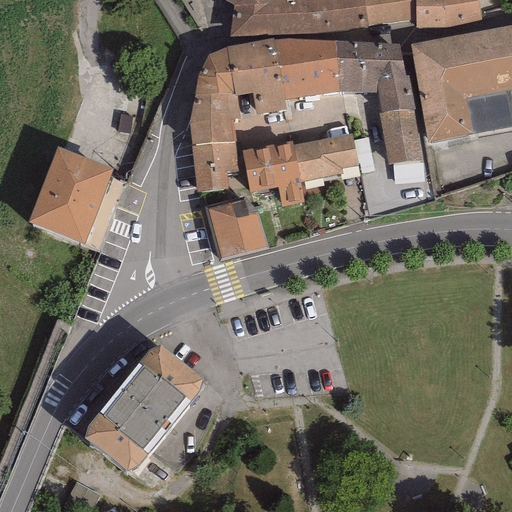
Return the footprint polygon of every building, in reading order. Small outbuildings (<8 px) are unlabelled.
[(416,23),(415,0),(220,0),(234,12),(232,40),(322,36),(416,23)] [(415,0),(416,23),(416,30),(446,30),(480,24),(476,0),(415,0)] [(511,30),(410,49),(428,146),(472,138),(466,103),(511,95),(511,30)] [(192,150),(197,196),(228,193),(227,177),(239,174),(233,125),(286,114),(286,106),(343,96),(379,98),(389,168),(425,164),(399,50),(340,46),(318,45),(272,45),(227,53),(207,60),(196,90),(189,127),(192,150)] [(352,137),(241,156),(249,196),(278,193),(281,211),(305,206),(301,186),(342,177),(342,172),(358,168),(352,137)] [(115,178),(57,155),(29,228),(87,250),(115,178)] [(252,200),(205,211),(219,264),(266,251),(252,200)] [(158,355),(86,444),(131,480),(203,391),(158,355)]
